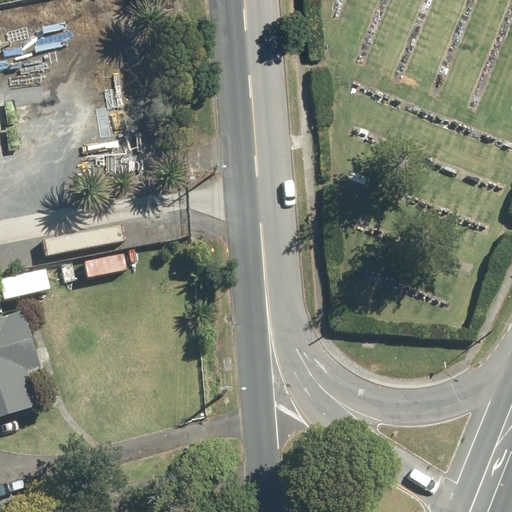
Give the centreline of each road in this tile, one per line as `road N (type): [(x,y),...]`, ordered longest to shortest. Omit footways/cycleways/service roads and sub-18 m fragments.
road 1 (tertiary): [(246,0),(266,268)]
road 2 (tertiary): [(266,501),(266,268)]
road 3 (tertiary): [(333,403),(424,406),(511,359)]
road 4 (tertiary): [(333,403),(375,445),(477,511)]
road 5 (tertiary): [(266,268),(289,337),(333,403)]
